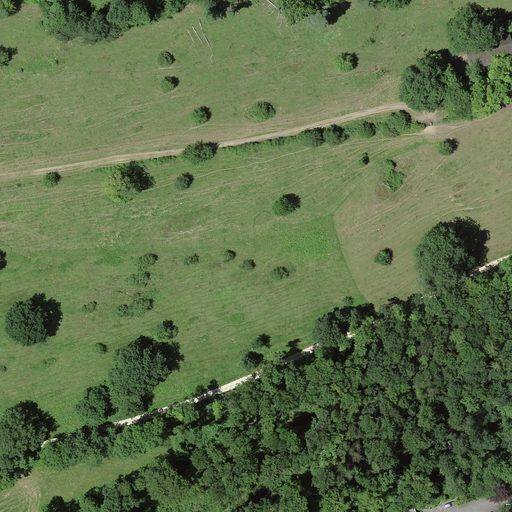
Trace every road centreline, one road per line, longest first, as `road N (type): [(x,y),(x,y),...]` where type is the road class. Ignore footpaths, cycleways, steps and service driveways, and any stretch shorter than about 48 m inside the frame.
road 1 (unclassified): [(0,455),(165,411),(511,258)]
road 2 (track): [(511,104),(456,115),(404,106),(225,145),(0,177)]
